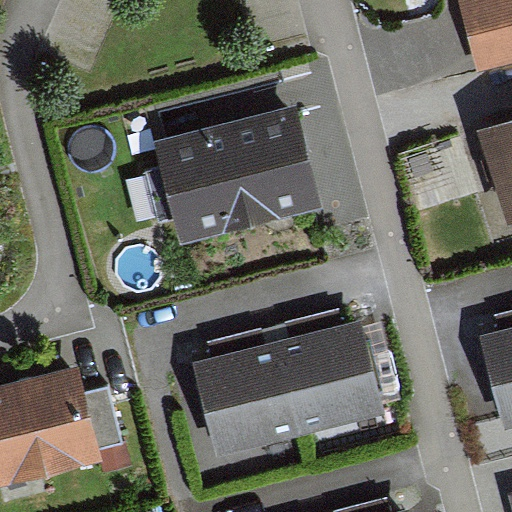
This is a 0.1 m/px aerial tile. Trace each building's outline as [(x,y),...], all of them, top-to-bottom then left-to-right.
[(511,5),(468,16),(483,81),(511,74),(511,5)] [(511,107),(480,118),(510,213),(511,212),(511,107)] [(305,130),(167,163),(189,257),(328,223),(305,130)] [(511,317),(480,325),(503,419),(511,416),(511,317)] [(368,319),(205,362),(228,447),(391,404),(368,319)] [(87,368),(0,391),(0,457),(7,485),(112,456),(87,368)]
